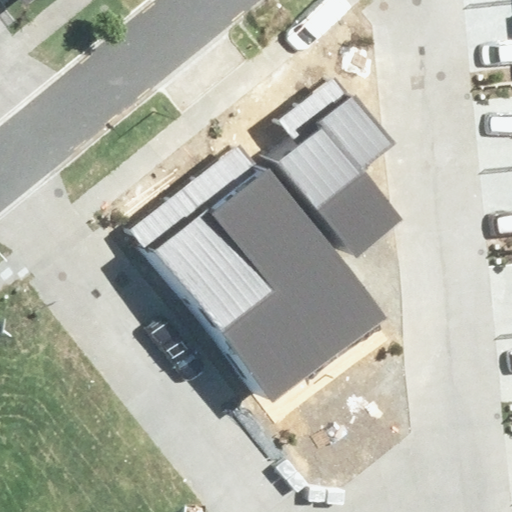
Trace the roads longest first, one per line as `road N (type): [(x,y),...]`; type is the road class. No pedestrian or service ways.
road 1 (residential): [(485,511),(434,0)]
road 2 (residential): [(0,168),(260,511)]
road 3 (residential): [(180,0),(32,124)]
